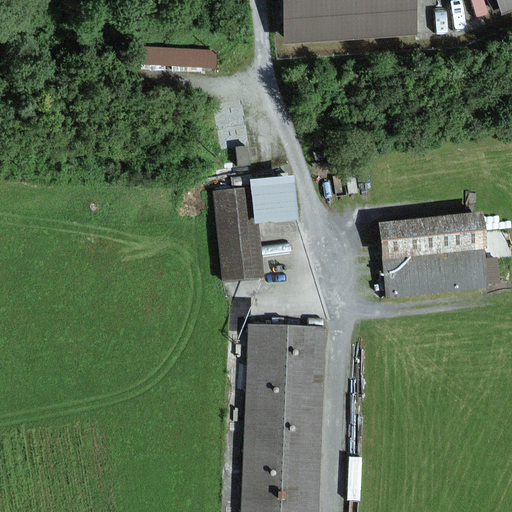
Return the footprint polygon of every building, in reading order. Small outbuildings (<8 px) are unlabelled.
[(404,0),(286,0),(289,41),(406,34),(404,0)] [(511,0),(501,0),(507,12),(511,10),(511,0)] [(246,147),(235,148),(237,166),(248,165),(246,147)] [(250,190),(213,193),(222,282),(259,278),(250,190)] [(483,215),(381,224),(387,300),(489,292),(483,215)] [(321,511),(328,329),(243,326),(236,511),(321,511)]
